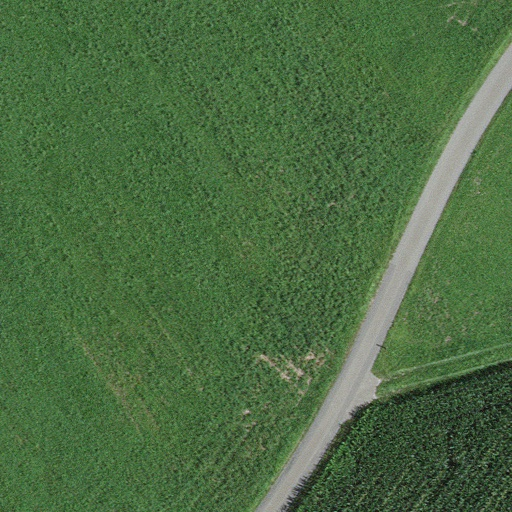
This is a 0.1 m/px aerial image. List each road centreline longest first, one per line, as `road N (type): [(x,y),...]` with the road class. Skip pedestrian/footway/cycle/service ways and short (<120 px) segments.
road 1 (track): [(511,59),(491,84),(310,461),(271,511)]
road 2 (track): [(344,394),(511,342)]
